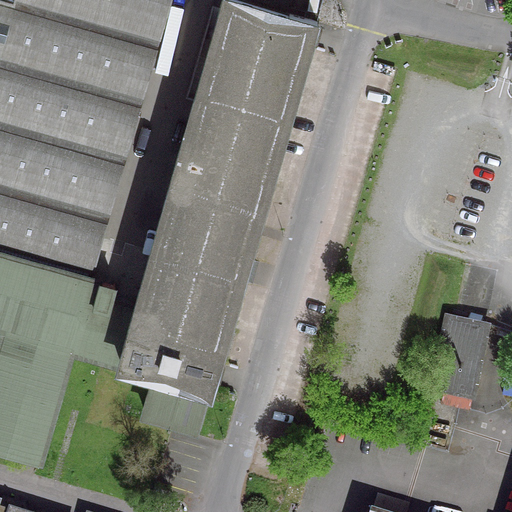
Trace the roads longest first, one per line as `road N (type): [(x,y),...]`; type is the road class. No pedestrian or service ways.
road 1 (residential): [(367,5),(216,511)]
road 2 (residential): [(367,5),(511,34)]
